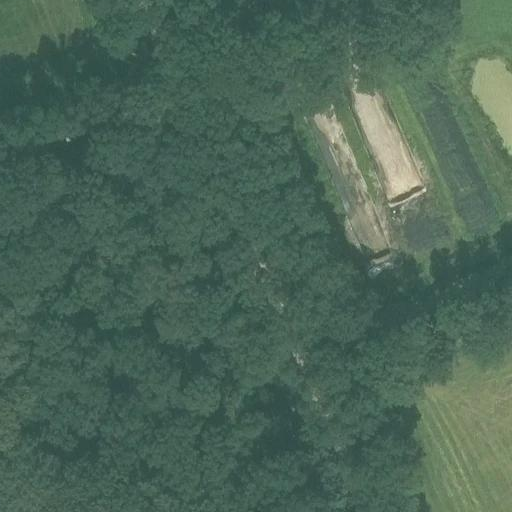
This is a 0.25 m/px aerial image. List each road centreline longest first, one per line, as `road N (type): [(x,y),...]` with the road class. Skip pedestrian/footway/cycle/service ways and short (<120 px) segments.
road 1 (track): [(373,511),(185,89)]
road 2 (track): [(185,89),(0,161)]
